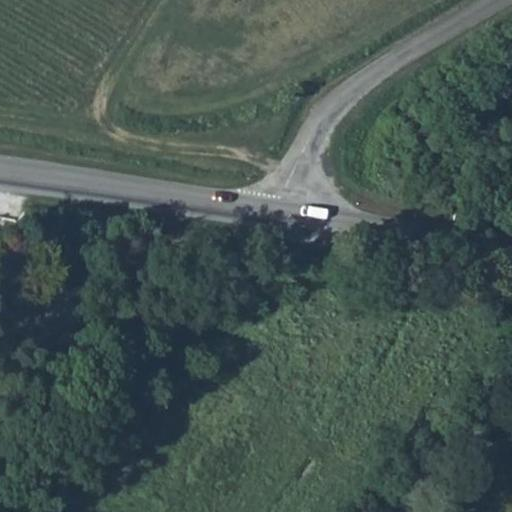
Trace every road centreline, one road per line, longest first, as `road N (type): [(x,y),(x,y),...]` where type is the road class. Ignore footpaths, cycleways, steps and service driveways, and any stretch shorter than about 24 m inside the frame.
road 1 (track): [(159,0),(102,101),(111,133),(244,155),(293,175)]
road 2 (unclassified): [(278,212),(331,105),(500,0)]
road 3 (tertiary): [(278,212),(0,174)]
road 4 (tertiary): [(511,250),(278,212)]
